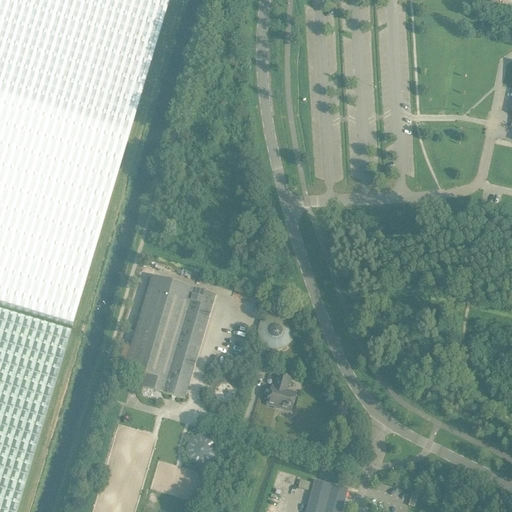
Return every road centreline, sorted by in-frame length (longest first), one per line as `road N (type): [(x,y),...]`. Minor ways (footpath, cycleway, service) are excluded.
road 1 (tertiary): [(511,485),(383,419),(343,367),(306,273),(279,170),(263,89),(265,0)]
road 2 (unknown): [(61,511),(213,0)]
